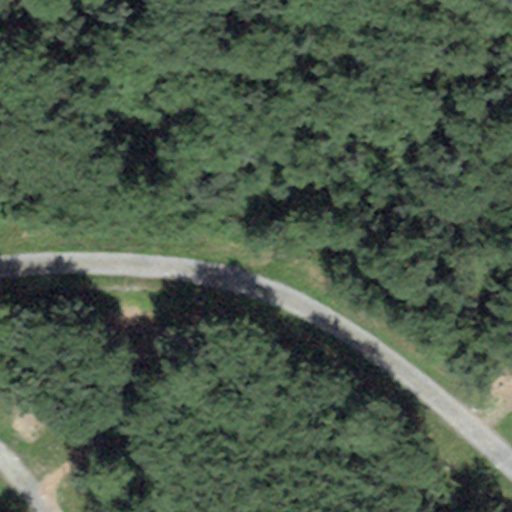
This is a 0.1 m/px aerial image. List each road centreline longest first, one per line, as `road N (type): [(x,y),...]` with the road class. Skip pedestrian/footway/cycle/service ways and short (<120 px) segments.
road 1 (track): [(222,282),(263,289),(391,365),(476,435)]
road 2 (track): [(0,270),(107,264),(222,282)]
